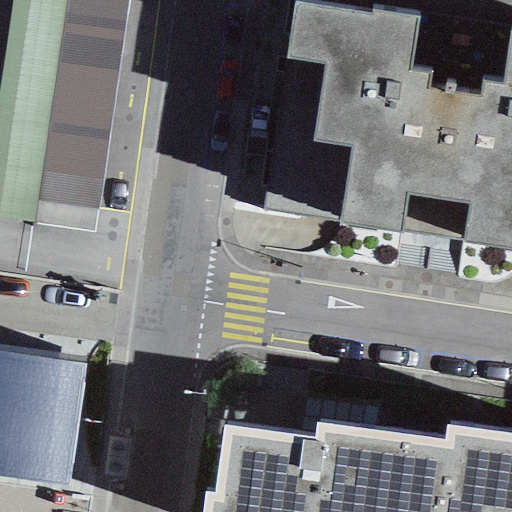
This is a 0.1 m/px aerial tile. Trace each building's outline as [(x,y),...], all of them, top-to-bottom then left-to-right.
[(131,0),(7,0),(0,43),(0,216),(28,221),(36,171),(102,181),(131,0)] [(429,235),(458,67),(420,61),(428,7),(384,0),(291,0),(283,54),(289,55),(265,210),(336,221),(337,214),(402,224),(401,230),(429,235)] [(511,26),(504,75),(458,67),(429,235),(461,241),(462,234),(511,242),(511,26)] [(83,356),(0,344),(0,467),(66,477),(83,356)] [(295,414),(209,401),(197,478),(188,476),(182,511),(511,511),(511,411),(438,400),(436,417),(297,397),(295,414)]
